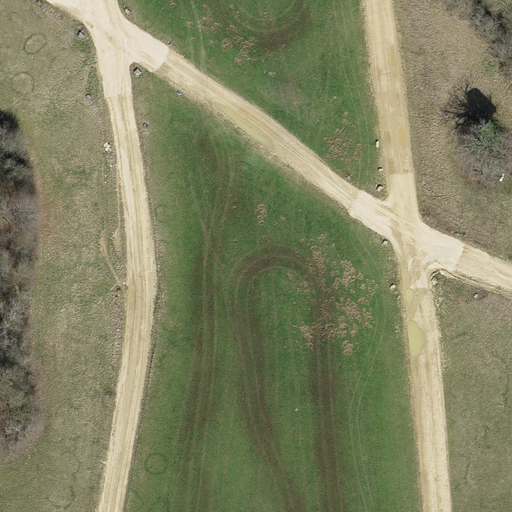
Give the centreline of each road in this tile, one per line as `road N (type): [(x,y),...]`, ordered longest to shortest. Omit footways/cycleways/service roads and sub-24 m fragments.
road 1 (track): [(62,0),(409,237),(511,277)]
road 2 (track): [(109,511),(139,351),(143,281),(104,0)]
road 3 (track): [(434,511),(409,237),(376,0)]
